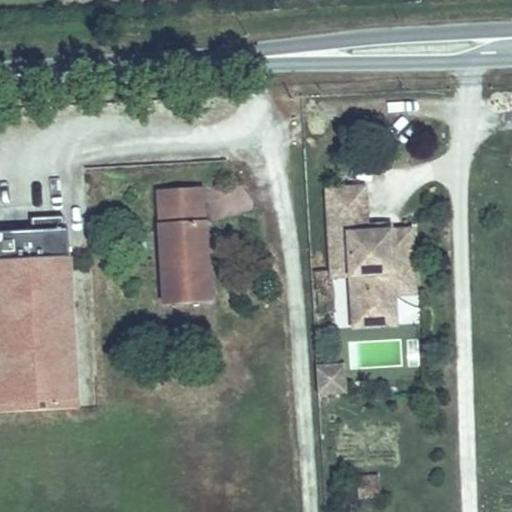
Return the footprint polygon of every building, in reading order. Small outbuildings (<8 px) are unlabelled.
[(219,296),(211,177),(166,180),(174,299),(219,296)] [(323,180),(327,226),(340,224),(339,207),(364,205),(362,177),(323,180)] [(339,207),(340,224),(347,223),(366,222),(364,205),(339,207)] [(36,211),(37,224),(0,225),(0,230),(1,253),(0,253),(0,349),(4,407),(84,402),(73,221),(68,222),(68,209),(36,211)] [(347,223),(353,276),(357,314),(396,309),(393,286),(391,264),(417,261),(412,217),(366,222),(347,223)] [(340,224),(327,226),(332,278),(353,276),(347,223),(340,224)] [(391,264),(393,286),(419,283),(417,261),(391,264)] [(357,381),(354,356),(328,358),(331,383),(331,384),(357,381)]
